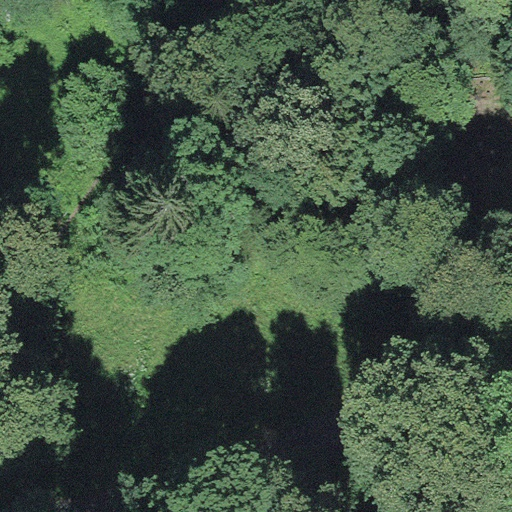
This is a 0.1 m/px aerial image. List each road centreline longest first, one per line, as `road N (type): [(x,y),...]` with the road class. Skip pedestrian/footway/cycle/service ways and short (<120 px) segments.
road 1 (unclassified): [(57,511),(115,502),(511,326)]
road 2 (trunk): [(511,306),(157,511)]
